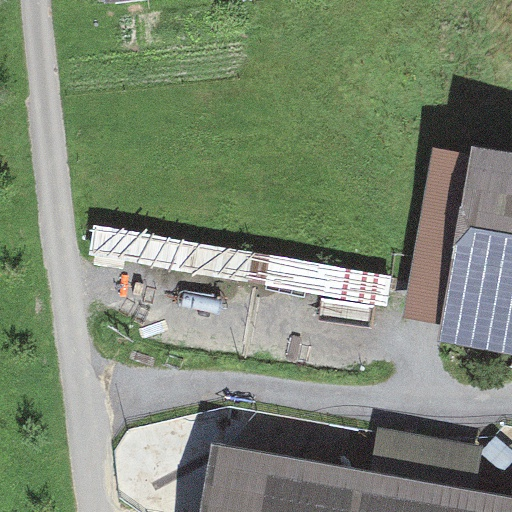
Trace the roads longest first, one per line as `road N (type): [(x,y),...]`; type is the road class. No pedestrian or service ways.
road 1 (track): [(98,511),(41,0)]
road 2 (track): [(84,391),(211,387),(388,404),(511,402)]
